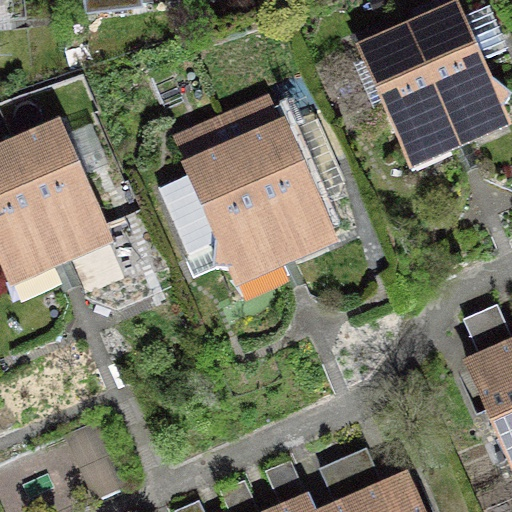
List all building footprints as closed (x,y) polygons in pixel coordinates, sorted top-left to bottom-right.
[(82,0),(84,12),(141,6),(140,0),(82,0)] [(409,33),(458,143),(506,122),(501,109),(509,98),(490,84),(480,62),(506,51),(487,8),(461,19),(458,12),(409,33)] [(458,143),(409,33),(361,54),(409,165),(458,143)] [(235,150),(283,260),(332,239),(284,129),(235,150)] [(10,151),(58,261),(107,240),(59,130),(10,151)] [(283,260),(235,150),(187,171),(189,177),(160,190),(188,256),(218,243),(216,268),(230,269),(235,281),(283,260)] [(58,261),(10,151),(0,155),(0,259),(10,282),(58,261)] [(511,349),(468,369),(511,467),(511,349)] [(420,511),(407,482),(361,502),(365,511),(420,511)] [(365,511),(361,502),(338,511),(365,511)]
